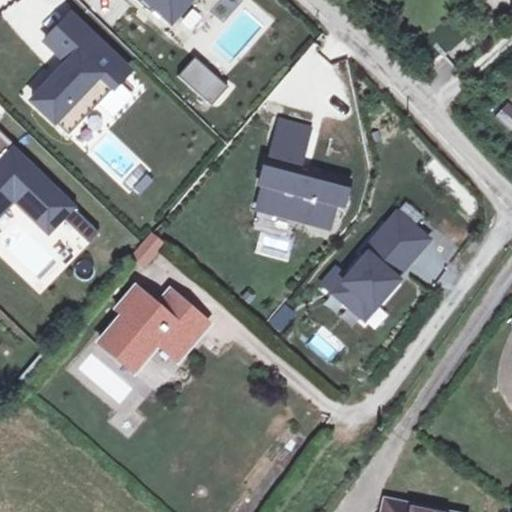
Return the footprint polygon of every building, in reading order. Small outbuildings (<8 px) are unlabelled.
[(139,0),(169,24),(188,0),(139,0)] [(132,71),(71,16),(45,44),(64,61),(27,103),(55,128),(95,83),(103,83),(113,93),(132,71)] [(224,88),(194,62),(181,77),(211,103),(224,88)] [(511,110),(505,105),(494,117),(510,131),(511,127),(511,110)] [(276,137),(306,145),(310,130),(280,122),(276,137)] [(50,235),(76,208),(0,135),(0,214),(13,201),(50,235)] [(276,137),(263,186),(275,189),(269,212),(311,223),(312,220),(330,225),(335,204),(339,205),(346,181),(322,175),(321,179),(299,174),(306,145),(276,137)] [(425,172),(467,213),(478,202),(436,161),(425,172)] [(275,189),(263,186),(257,209),(269,212),(275,189)] [(430,240),(396,212),(362,252),(367,256),(346,279),(335,269),(322,284),(364,319),(430,240)] [(152,234),(132,257),(143,267),(163,243),(152,234)] [(178,359),(207,325),(177,299),(163,315),(156,309),(135,291),(119,309),(126,316),(124,318),(123,317),(101,343),(134,371),(149,353),(141,346),(150,335),(158,343),(178,359)] [(170,293),(156,309),(163,315),(177,299),(170,293)] [(335,360),(345,342),(318,327),(308,345),(335,360)] [(149,353),(158,343),(150,335),(141,346),(149,353)] [(436,511),(387,501),(384,511),(436,511)]
